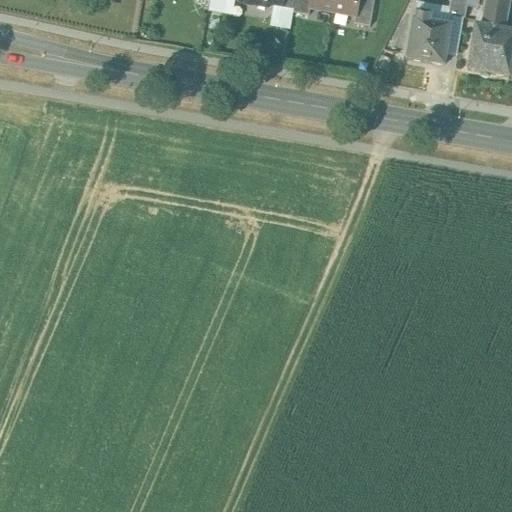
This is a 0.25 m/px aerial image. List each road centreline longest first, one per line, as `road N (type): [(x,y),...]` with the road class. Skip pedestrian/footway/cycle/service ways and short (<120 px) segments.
road 1 (tertiary): [(0,42),(511,132)]
road 2 (track): [(390,111),(370,186),(231,511)]
